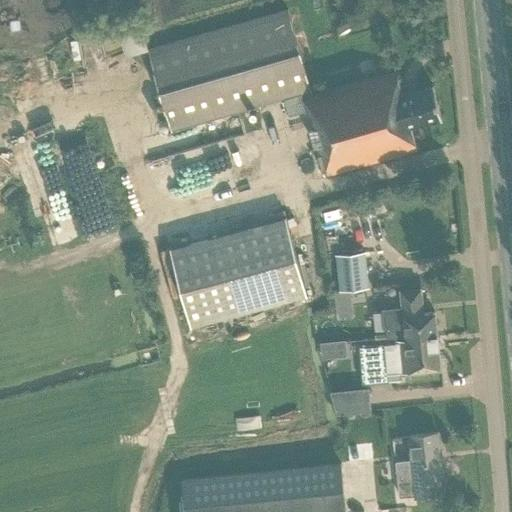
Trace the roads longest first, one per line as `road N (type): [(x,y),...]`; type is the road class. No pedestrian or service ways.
road 1 (unclassified): [(454,0),(503,511)]
road 2 (track): [(148,241),(178,364),(131,511)]
road 3 (primary): [(511,252),(485,0)]
